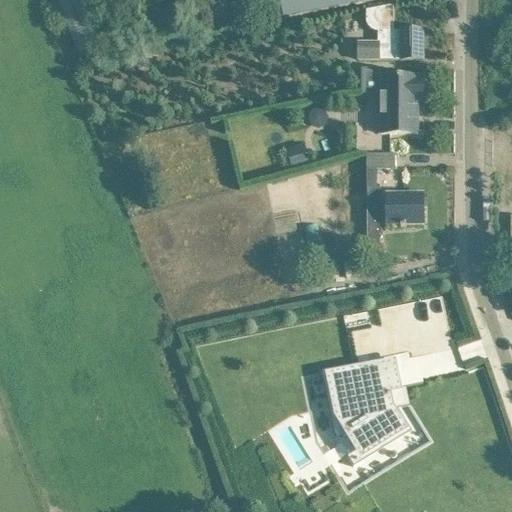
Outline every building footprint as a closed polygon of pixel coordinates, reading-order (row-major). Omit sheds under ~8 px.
[(202,0),(202,4),(202,8),(204,12),(207,15),(210,17),(214,18),(219,17),(222,16),(225,13),(227,9),(228,5),(227,1),(227,0),(202,0)] [(268,0),(273,22),(377,0),(268,0)] [(381,63),(381,61),(423,61),(423,32),(393,32),(393,6),(378,9),(366,12),(367,24),(369,29),(373,32),(378,32),(378,43),(358,43),(358,63),(381,63)] [(381,135),(417,136),(417,102),(423,102),(423,98),(426,98),(427,95),(427,87),(426,83),(423,83),(423,79),(417,79),(417,77),(381,77),(381,135)] [(304,145),(286,150),(292,169),(309,164),(304,145)] [(377,170),(396,170),(396,154),(366,154),(367,189),(377,189),(377,170)] [(377,189),(367,189),(368,257),(380,257),(379,207),(381,207),(382,189),(377,189)] [(424,225),(423,196),(403,196),(387,196),(387,225),(401,225),(401,227),(406,227),(406,225),(424,225)] [(390,355),(319,369),(321,379),(328,378),(340,436),(335,439),(355,470),(359,467),(354,458),(402,428),(388,404),(399,402),(390,355)]
